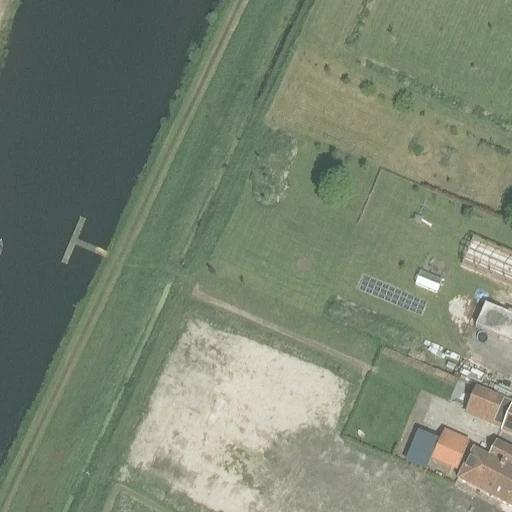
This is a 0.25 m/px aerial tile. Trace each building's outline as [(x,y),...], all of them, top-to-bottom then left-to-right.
[(511,256),(474,240),(463,266),(511,286),(511,256)] [(420,274),(415,285),(437,293),(441,282),(420,274)] [(485,305),(476,328),(511,343),(511,316),(508,315),(485,305)] [(511,406),(476,391),(466,414),(494,426),(494,425),(502,429),(502,431),(511,434),(511,406)] [(215,403),(198,449),(244,466),(262,421),(215,403)] [(322,433),(298,495),(341,511),(428,511),(441,479),(322,433)] [(439,442),(432,458),(458,469),(465,453),(439,442)] [(468,456),(455,480),(511,509),(511,451),(496,443),(488,459),(471,450),(468,456)] [(401,463),(423,472),(428,458),(406,449),(401,463)]
